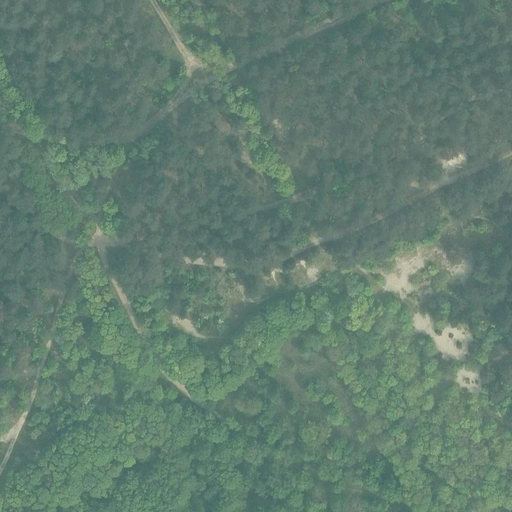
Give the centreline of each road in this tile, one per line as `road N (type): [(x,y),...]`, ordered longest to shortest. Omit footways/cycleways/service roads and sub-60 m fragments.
road 1 (track): [(511,504),(477,511),(357,492),(270,452),(190,395),(132,318),(100,246),(126,137)]
road 2 (track): [(387,0),(275,50),(193,63),(155,120),(126,137),(92,147),(0,124)]
road 3 (track): [(99,227),(68,273),(33,397),(0,457)]
